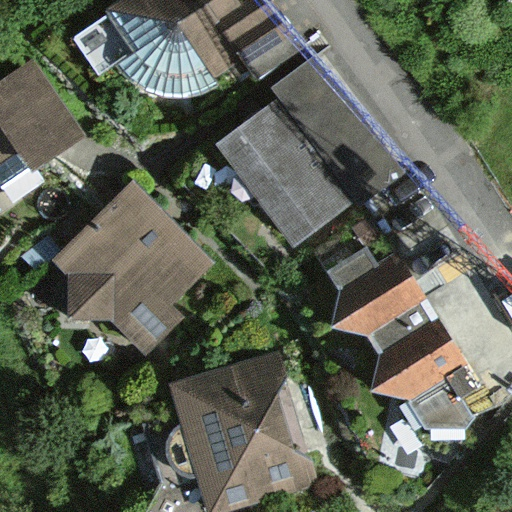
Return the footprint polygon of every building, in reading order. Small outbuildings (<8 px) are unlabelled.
[(78,40),(105,77),(124,63),(144,86),(162,93),(181,93),(199,92),(219,81),(243,66),(253,79),(298,45),(264,0),(124,0),(106,13),(109,17),(78,40)] [(272,87),(279,96),(214,144),(293,250),(409,164),(324,49),(272,87)] [(83,133),(33,61),(0,83),(0,190),(83,133)] [(214,258),(140,181),(52,260),(67,276),(67,323),(114,323),(143,353),(180,317),(167,304),(214,258)] [(369,244),(328,269),(342,290),(338,325),(368,333),(380,353),(374,388),(408,399),(425,427),(462,430),(475,416),(462,398),(482,386),(401,252),(382,263),(369,244)] [(222,511),(320,479),(277,353),(169,386),(180,424),(173,431),(168,443),(170,456),(177,468),(184,473),(195,475),(207,511),(222,511)]
